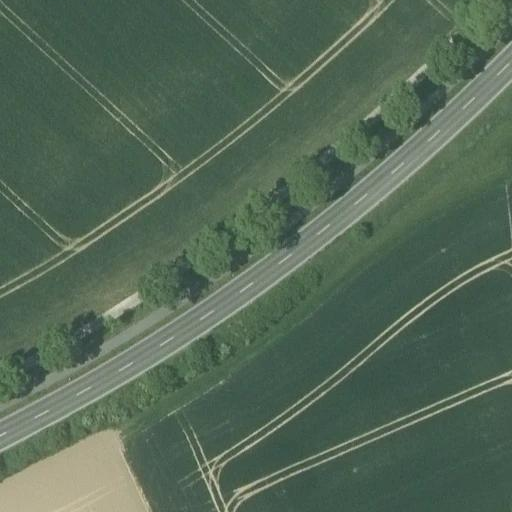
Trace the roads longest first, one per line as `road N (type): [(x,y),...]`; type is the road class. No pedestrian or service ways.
road 1 (secondary): [(0,440),(165,347),(286,262),(511,63)]
road 2 (track): [(0,378),(118,314),(357,133),(497,0)]
